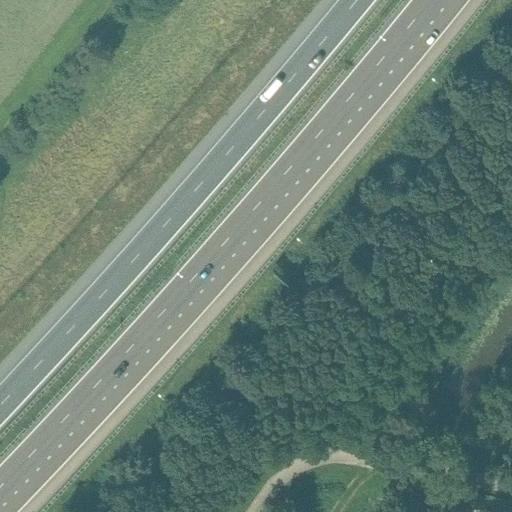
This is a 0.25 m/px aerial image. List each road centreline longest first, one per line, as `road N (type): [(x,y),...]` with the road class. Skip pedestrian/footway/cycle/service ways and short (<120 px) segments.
road 1 (motorway): [(0,486),(227,240),(428,0)]
road 2 (motorway): [(349,0),(152,246),(0,403)]
